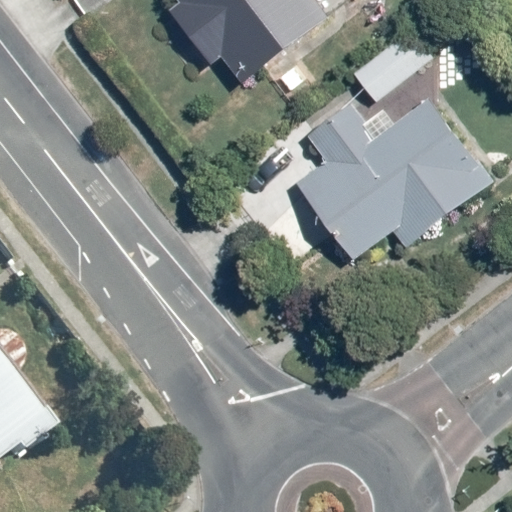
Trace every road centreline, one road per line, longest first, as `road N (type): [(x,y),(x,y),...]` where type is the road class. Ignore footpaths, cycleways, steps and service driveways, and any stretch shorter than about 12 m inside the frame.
road 1 (residential): [(264,442),(0,94)]
road 2 (residential): [(511,362),(393,454)]
road 3 (residential): [(264,442),(295,425),(331,422),(365,432),(393,454)]
